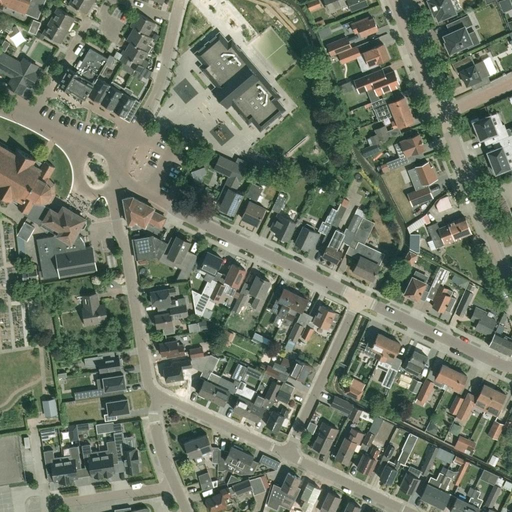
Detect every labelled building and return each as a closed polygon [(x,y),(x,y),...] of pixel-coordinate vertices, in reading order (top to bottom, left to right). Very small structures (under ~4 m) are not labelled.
[(45,0),(0,0),(0,3),(38,19),(45,0)] [(86,14),(94,1),(92,0),(71,0),(69,4),(86,14)] [(228,0),(193,0),(192,3),(225,12),(228,0)] [(318,0),(311,0),(306,2),(310,11),(321,7),(318,0)] [(323,0),(328,11),(348,2),(351,10),(367,3),(365,0),(323,0)] [(427,0),(434,15),(435,15),(438,20),(461,10),(456,0),(427,0)] [(50,20),(67,31),(75,17),(57,7),(50,20)] [(134,28),(148,35),(155,23),(137,13),(130,26),(134,28)] [(473,24),(473,23),(471,24),(468,16),(469,16),(469,15),(448,25),(452,33),(446,35),(449,41),(448,41),(446,42),(451,52),(468,44),(473,42),(469,34),(466,27),(473,24)] [(362,36),(377,29),(373,18),(368,20),(367,18),(351,24),(355,32),(360,30),(362,36)] [(36,35),(41,22),(33,19),(28,32),(36,35)] [(60,43),(67,31),(50,20),(43,33),(60,43)] [(324,21),(315,25),(318,31),(327,26),(324,21)] [(151,37),(148,35),(134,28),(127,41),(130,43),(131,43),(145,50),(151,37)] [(229,44),(219,33),(194,54),(204,65),(200,68),(216,87),(211,90),(226,108),(231,104),(247,123),(251,120),(260,131),(285,110),(276,99),(279,96),(232,41),(229,44)] [(347,37),(326,45),(331,56),(351,48),(347,37)] [(148,52),(145,50),(131,43),(130,43),(126,52),(124,51),(122,55),(124,56),(134,62),(134,61),(141,65),(145,67),(148,61),(145,59),(148,52)] [(389,58),(383,44),(371,48),(371,49),(363,52),(364,53),(370,68),(378,65),(377,62),(389,58)] [(361,56),(357,46),(338,54),(342,63),(361,56)] [(68,68),(58,85),(84,100),(87,94),(97,77),(105,63),(108,58),(107,58),(89,48),(82,61),(83,62),(76,72),(68,68)] [(30,87),(38,73),(35,71),(38,66),(24,58),(21,63),(2,52),(0,55),(0,69),(13,77),(8,86),(22,94),(27,85),(30,87)] [(108,58),(105,63),(109,65),(114,57),(109,54),(107,58),(108,58)] [(472,83),(475,89),(490,82),(487,75),(488,75),(482,60),(474,64),(470,55),(452,63),(457,74),(460,72),(466,85),(472,83)] [(134,62),(124,56),(121,62),(123,62),(131,67),(134,62)] [(131,67),(142,73),(145,67),(141,65),(134,61),(134,62),(131,67)] [(123,65),(118,77),(127,80),(132,68),(123,65)] [(354,79),(359,92),(374,86),(378,94),(396,87),(394,84),(398,82),(394,71),(384,75),(382,68),(354,79)] [(275,87),(290,104),(313,82),(302,71),(292,80),(288,75),(275,87)] [(100,102),(110,84),(97,77),(87,94),(100,102)] [(112,81),(100,102),(113,109),(125,87),(124,88),(112,81)] [(125,87),(113,109),(122,114),(120,116),(129,121),(134,114),(141,102),(130,96),(133,91),(125,87)] [(311,117),(323,106),(311,94),(300,105),(297,102),(285,113),(296,125),(307,114),(311,117)] [(394,115),(409,109),(404,97),(394,101),(391,95),(382,98),(387,111),(392,109),(394,115)] [(372,102),(371,102),(374,108),(379,106),(377,100),(372,102)] [(409,109),(394,115),(396,120),(391,122),(394,129),(413,121),(409,109)] [(496,141),(501,139),(508,136),(504,124),(502,124),(494,127),(490,116),(490,115),(478,120),(478,118),(470,121),(474,131),(476,130),(478,134),(480,140),(483,139),(493,135),(496,141)] [(390,138),(385,125),(374,129),(376,134),(370,136),(373,145),(390,138)] [(419,134),(406,139),(400,141),(394,143),(400,158),(387,163),(390,171),(415,161),(415,160),(412,154),(422,150),(424,149),(419,134)] [(511,134),(508,136),(501,139),(504,145),(495,149),(487,152),(495,173),(510,168),(504,152),(511,148),(511,134)] [(55,183),(54,184),(48,177),(54,167),(45,161),(43,164),(36,160),(37,159),(35,159),(36,157),(35,157),(35,158),(18,148),(19,147),(18,147),(17,148),(16,147),(15,148),(17,149),(15,152),(7,148),(8,146),(0,141),(0,194),(10,200),(9,201),(10,202),(11,200),(12,201),(19,205),(17,208),(25,212),(24,214),(28,217),(27,217),(28,218),(31,213),(30,212),(34,206),(39,209),(42,203),(47,206),(50,201),(51,201),(50,200),(54,193),(56,193),(56,192),(55,192),(54,184),(55,184),(55,183)] [(235,191),(246,168),(220,155),(213,168),(229,176),(218,198),(223,200),(220,207),(233,214),(242,194),(235,191)] [(425,189),(423,183),(436,178),(432,168),(430,168),(428,163),(416,167),(417,168),(409,172),(417,192),(409,195),(413,205),(432,197),(429,187),(425,189)] [(400,174),(405,185),(411,183),(407,171),(400,174)] [(257,225),(257,224),(265,208),(255,204),(263,188),(252,183),(244,199),(249,201),(241,218),(257,225)] [(279,195),(272,209),(279,213),(286,198),(279,195)] [(161,227),(162,224),(166,217),(152,211),(154,208),(133,198),(133,197),(123,198),(128,224),(137,222),(145,226),(147,223),(154,226),(155,224),(161,227)] [(438,201),(436,204),(439,212),(452,207),(448,197),(438,201)] [(59,213),(47,206),(42,203),(39,209),(34,206),(30,212),(31,213),(28,218),(27,217),(55,233),(53,237),(37,239),(43,279),(60,276),(96,270),(92,248),(86,249),(84,237),(76,233),(79,228),(81,229),(84,228),(86,224),(86,223),(86,220),(84,220),(85,219),(63,206),(59,213)] [(329,227),(326,234),(322,242),(327,245),(322,255),(323,255),(322,257),(322,258),(326,260),(327,259),(328,258),(331,259),(330,261),(331,262),(335,264),(336,263),(336,262),(337,262),(342,252),(336,249),(340,241),(350,245),(354,235),(359,224),(363,217),(365,211),(357,207),(347,228),(346,228),(344,233),(336,229),(336,230),(329,227)] [(287,239),(294,224),(295,222),(278,214),(271,229),(276,231),(275,234),(287,239)] [(329,227),(334,218),(328,215),(321,232),(326,234),(329,227)] [(354,235),(365,241),(374,223),(363,217),(359,224),(354,235)] [(471,233),(464,217),(448,223),(449,224),(439,228),(436,222),(427,226),(433,240),(428,242),(431,250),(450,242),(449,240),(454,238),(455,239),(471,233)] [(14,223),(22,227),(24,222),(16,219),(14,223)] [(27,240),(34,227),(25,222),(18,234),(27,240)] [(314,229),(314,227),(307,223),(305,224),(304,226),(303,226),(295,243),(297,244),(296,245),(305,249),(306,248),(308,246),(313,248),(320,233),(313,231),(314,229)] [(161,256),(168,243),(152,236),(132,239),(136,259),(156,256),(157,257),(161,256)] [(185,270),(191,258),(184,254),(190,243),(177,237),(168,255),(177,259),(174,265),(185,270)] [(379,265),(384,254),(358,242),(353,253),(360,256),(353,270),(372,279),(379,265)] [(409,249),(403,260),(412,265),(418,254),(409,249)] [(201,295),(191,290),(195,313),(201,316),(210,296),(211,296),(218,281),(212,278),(215,271),(222,258),(207,251),(200,267),(207,270),(203,279),(207,281),(201,295)] [(218,281),(211,296),(216,299),(218,299),(222,291),(226,293),(232,296),(235,291),(237,286),(238,286),(245,270),(233,264),(227,277),(225,280),(223,284),(218,281)] [(430,287),(437,290),(432,299),(435,300),(432,306),(443,311),(450,296),(445,294),(448,289),(440,285),(447,270),(440,267),(430,287)] [(21,271),(22,280),(29,279),(37,278),(36,270),(28,271),(21,271)] [(425,283),(419,280),(422,273),(415,270),(412,277),(413,277),(405,293),(409,295),(408,297),(417,301),(425,283)] [(263,294),(269,281),(257,276),(250,292),(257,295),(252,306),(260,310),(266,296),(263,294)] [(171,307),(172,307),(176,306),(175,299),(170,300),(169,294),(176,293),(175,288),(168,289),(151,292),(153,305),(170,302),(171,307)] [(284,288),(281,294),(279,293),(270,311),(277,314),(284,318),(295,294),(284,288)] [(466,290),(455,313),(463,316),(474,293),(466,290)] [(232,310),(238,313),(237,315),(243,318),(247,308),(243,306),(248,296),(240,292),(232,310)] [(85,324),(107,320),(104,305),(98,306),(96,294),(83,296),(85,308),(82,309),(85,324)] [(307,299),(295,294),(284,318),(291,321),(297,310),(301,312),(307,299)] [(186,305),(176,306),(172,307),(171,307),(160,309),(161,314),(155,315),(155,316),(154,316),(153,317),(154,321),(155,322),(156,322),(157,327),(163,326),(164,334),(174,332),(172,319),(174,318),(188,315),(187,307),(186,305)] [(313,322),(315,323),(327,328),(335,312),(321,306),(313,322)] [(492,337),(495,331),(491,329),(495,320),(485,315),(486,313),(476,308),(470,319),(478,323),(475,329),(492,337)] [(268,328),(272,318),(265,316),(261,326),(268,328)] [(198,322),(200,330),(208,329),(206,320),(198,322)] [(304,326),(296,322),(295,322),(288,338),(297,342),(304,326)] [(306,325),(300,336),(308,340),(314,329),(306,325)] [(495,331),(492,337),(488,346),(510,356),(511,350),(511,338),(495,331)] [(272,341),(254,333),(251,340),(269,349),(272,341)] [(379,359),(389,338),(378,333),(374,341),(369,339),(363,351),(379,359)] [(379,359),(385,361),(392,365),(395,358),(393,357),(400,343),(389,338),(379,359)] [(160,343),(160,346),(159,346),(158,347),(159,352),(160,353),(161,353),(162,355),(168,354),(168,356),(185,354),(183,344),(177,345),(176,340),(160,343)] [(292,351),(295,343),(289,340),(285,347),(292,351)] [(190,358),(191,358),(204,356),(202,346),(189,348),(190,358)] [(422,366),(427,357),(414,350),(409,359),(405,358),(401,367),(417,374),(422,366)] [(210,354),(210,355),(204,367),(212,371),(218,358),(210,354)] [(102,355),(84,358),(85,365),(99,365),(100,371),(120,368),(120,367),(122,366),(121,359),(119,359),(118,358),(103,360),(102,355)] [(202,372),(204,367),(210,355),(204,356),(191,358),(191,360),(190,360),(180,362),(180,364),(164,367),(166,381),(183,378),(181,368),(191,367),(191,366),(202,372)] [(279,364),(279,365),(286,369),(284,373),(288,375),(288,376),(295,379),(296,377),(303,380),(310,365),(296,359),(294,362),(283,357),(280,365),(279,364)] [(246,363),(258,367),(260,363),(247,359),(246,363)] [(243,373),(246,367),(238,363),(235,369),(243,373)] [(449,383),(455,370),(442,364),(436,377),(434,380),(441,383),(442,380),(449,383)] [(247,373),(250,375),(253,368),(248,365),(245,372),(247,373)] [(267,366),(265,374),(285,382),(288,376),(280,373),(280,371),(267,366)] [(391,387),(398,370),(389,367),(382,383),(391,387)] [(455,370),(449,383),(453,385),(452,389),(458,392),(460,388),(466,375),(455,370)] [(204,379),(198,393),(199,393),(198,395),(204,398),(205,396),(211,399),(217,385),(217,386),(221,377),(211,372),(206,380),(204,379)] [(113,395),(112,389),(125,387),(123,374),(97,378),(100,396),(113,395)] [(416,393),(421,382),(413,378),(408,389),(416,393)] [(434,382),(426,378),(416,398),(417,398),(415,402),(423,406),(425,402),(426,402),(435,382),(434,382)] [(272,381),(265,396),(274,400),(278,391),(281,385),(272,381)] [(217,385),(211,399),(223,405),(230,391),(227,390),(230,384),(225,382),(222,388),(217,386),(217,385)] [(279,389),(275,398),(286,403),(291,394),(294,387),(283,382),(279,389)] [(363,390),(356,386),(349,382),(343,393),(358,400),(363,390)] [(465,396),(466,397),(457,416),(464,420),(472,405),(484,410),(485,409),(495,389),(483,384),(478,396),(468,391),(465,396)] [(495,389),(485,409),(497,415),(500,409),(498,408),(505,394),(495,389)] [(74,392),(75,400),(87,398),(86,390),(74,392)] [(245,415),(251,402),(246,399),(249,394),(244,391),(241,397),(239,396),(232,409),(245,415)] [(251,402),(245,415),(258,421),(264,408),(261,407),(264,401),(265,398),(255,394),(251,402)] [(456,415),(464,398),(456,395),(448,411),(456,415)] [(345,401),(342,400),(334,396),(330,405),(340,410),(339,412),(348,416),(353,405),(348,403),(345,401)] [(47,416),(57,415),(54,399),(44,400),(47,416)] [(117,419),(116,413),(129,411),(127,399),(107,402),(109,413),(104,414),(105,421),(117,419)] [(367,419),(370,413),(353,405),(348,417),(357,421),(360,416),(367,419)] [(280,414),(273,410),(266,425),(277,430),(284,416),(286,417),(289,411),(283,408),(280,414)] [(504,425),(494,420),(487,434),(497,439),(504,425)] [(322,429),(320,432),(319,432),(314,443),(311,444),(310,448),(317,451),(319,450),(325,453),(337,429),(323,422),(320,428),(322,429)] [(346,463),(356,443),(359,444),(364,433),(351,427),(346,438),(345,437),(335,457),(346,463)] [(135,448),(128,450),(122,431),(113,432),(115,440),(118,460),(125,459),(127,472),(138,470),(137,462),(139,462),(137,450),(135,450),(135,448)] [(368,431),(362,443),(370,446),(375,434),(368,431)] [(0,483),(26,480),(22,450),(30,449),(28,438),(23,439),(23,434),(0,436),(0,483)] [(218,471),(218,457),(218,447),(211,447),(206,434),(195,438),(202,455),(207,453),(208,457),(212,456),(212,463),(218,463),(217,471),(218,471)] [(459,435),(453,448),(466,454),(472,440),(459,435)] [(201,455),(202,455),(195,438),(184,442),(189,457),(194,456),(197,465),(204,463),(201,455)] [(118,460),(115,440),(107,442),(109,454),(100,455),(103,476),(112,474),(111,473),(114,472),(113,463),(118,463),(118,460)] [(476,443),(472,440),(466,454),(471,456),(474,449),(473,449),(476,443)] [(86,467),(90,467),(92,475),(95,475),(95,477),(103,476),(100,455),(92,457),(90,444),(82,445),(86,467)] [(383,454),(384,454),(390,457),(395,447),(388,444),(383,454)] [(233,471),(242,451),(242,450),(242,449),(234,445),(233,446),(231,446),(224,460),(218,457),(218,471),(223,471),(226,469),(232,472),(233,471)] [(71,460),(63,461),(66,481),(73,480),(73,478),(77,478),(76,469),(81,468),(78,446),(69,447),(71,460)] [(375,459),(379,450),(373,447),(369,456),(363,453),(357,467),(369,473),(375,459)] [(405,463),(410,453),(402,449),(398,459),(405,463)] [(59,482),(66,481),(63,461),(63,456),(54,457),(53,450),(43,451),(47,473),(53,472),(54,481),(59,480),(59,482)] [(253,456),(242,451),(233,471),(240,474),(242,468),(246,470),(253,456)] [(280,462),(263,454),(260,461),(277,469),(280,462)] [(499,457),(492,454),(488,462),(495,466),(499,457)] [(426,475),(434,458),(428,455),(420,471),(410,466),(407,473),(406,473),(399,487),(412,493),(419,479),(417,478),(420,472),(426,475)] [(444,491),(450,478),(453,479),(452,482),(458,485),(469,461),(456,455),(453,460),(461,464),(457,471),(454,471),(448,468),(448,469),(445,475),(444,475),(431,503),(442,508),(449,494),(444,491)] [(386,464),(385,465),(379,478),(390,483),(397,470),(396,469),(400,462),(395,460),(394,463),(388,460),(386,464)] [(445,475),(448,469),(443,467),(437,480),(436,480),(433,486),(427,484),(420,498),(431,503),(444,475),(445,475)] [(489,481),(492,472),(487,470),(484,479),(489,481)] [(217,480),(211,481),(208,472),(198,476),(202,490),(217,487),(217,480)] [(300,478),(288,473),(278,494),(271,491),(267,505),(277,510),(283,495),(294,500),(300,488),(296,486),(300,478)] [(233,485),(233,487),(236,494),(251,488),(254,495),(265,490),(264,488),(260,476),(249,480),(248,479),(233,485)] [(313,502),(320,487),(308,482),(301,497),(306,499),(301,508),(308,511),(313,502)] [(500,487),(495,485),(494,484),(494,485),(484,505),(492,508),(501,488),(500,487)] [(223,498),(230,495),(228,488),(220,491),(221,493),(205,499),(210,511),(226,506),(223,498)] [(470,497),(468,502),(463,511),(476,511),(483,500),(477,497),(480,491),(474,488),(470,497)] [(333,511),(340,497),(328,492),(322,505),(323,506),(320,511),(321,511),(326,511),(328,508),(333,511)] [(450,511),(463,511),(468,502),(456,497),(450,511)] [(357,511),(360,507),(348,501),(343,511),(357,511)]
